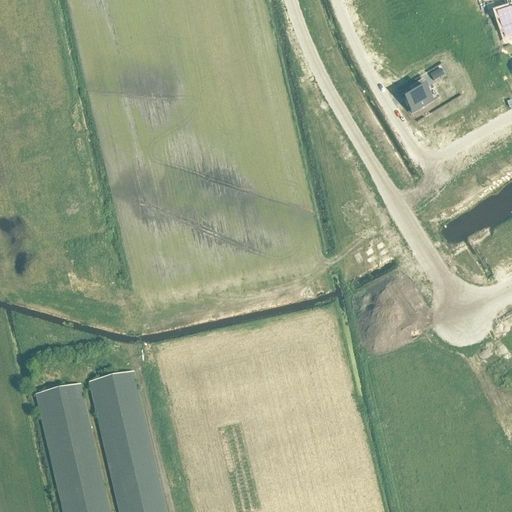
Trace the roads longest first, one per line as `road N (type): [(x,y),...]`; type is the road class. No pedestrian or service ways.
road 1 (residential): [(460,316),(317,71),(290,0)]
road 2 (residential): [(511,117),(425,163),(415,157),(334,0)]
road 3 (tertiary): [(377,181),(300,40),(287,0)]
road 4 (tertiary): [(455,291),(377,181)]
road 5 (residential): [(511,439),(460,316)]
road 6 (tertiary): [(377,181),(440,298)]
